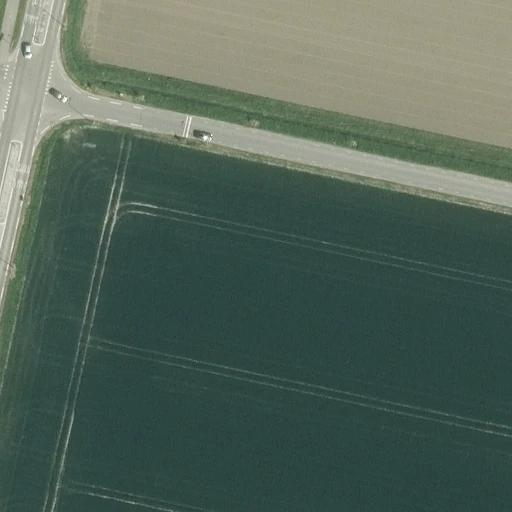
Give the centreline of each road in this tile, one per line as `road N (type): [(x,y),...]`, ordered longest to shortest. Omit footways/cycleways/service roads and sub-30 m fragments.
road 1 (unclassified): [(511,197),(39,94)]
road 2 (secondary): [(0,270),(39,94)]
